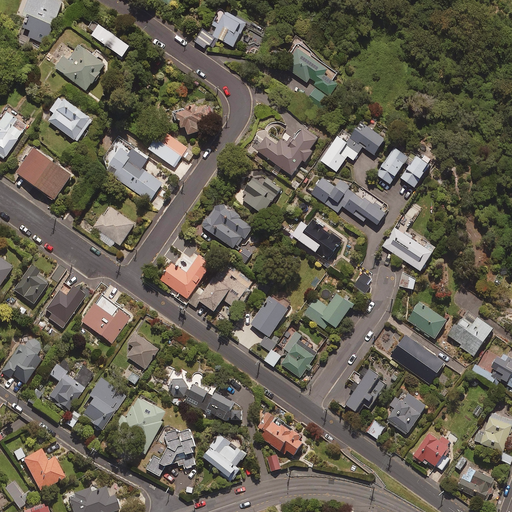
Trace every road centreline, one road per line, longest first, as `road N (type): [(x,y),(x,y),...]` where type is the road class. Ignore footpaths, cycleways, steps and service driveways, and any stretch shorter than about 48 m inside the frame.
road 1 (residential): [(110,0),(225,82),(240,104),(235,126),(128,279)]
road 2 (residential): [(307,407),(128,279)]
road 3 (residential): [(169,511),(144,483),(0,390)]
road 4 (tertiary): [(208,511),(318,486),(406,511)]
road 5 (residential): [(455,511),(307,407)]
road 6 (residential): [(388,265),(377,306),(307,407)]
road 7 (residential): [(128,279),(0,197)]
